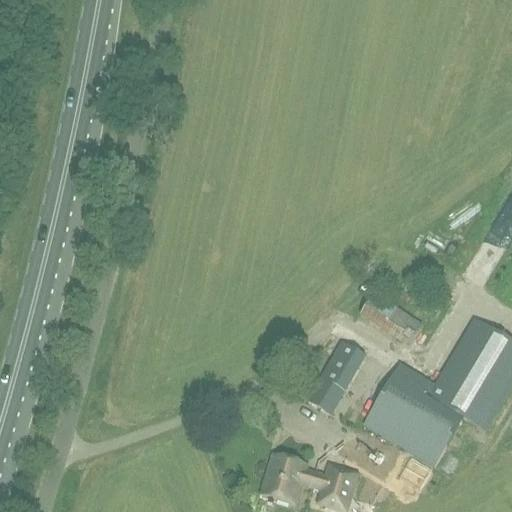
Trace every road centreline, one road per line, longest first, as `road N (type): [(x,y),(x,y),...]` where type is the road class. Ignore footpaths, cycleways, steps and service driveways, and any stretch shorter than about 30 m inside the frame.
road 1 (unclassified): [(44,511),(85,376),(144,120),(162,0)]
road 2 (primary): [(0,429),(99,0)]
